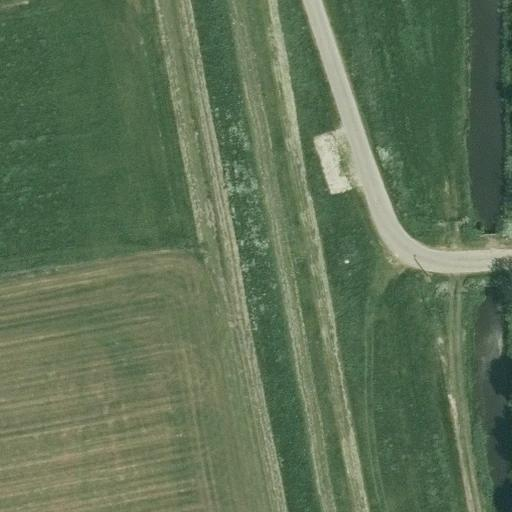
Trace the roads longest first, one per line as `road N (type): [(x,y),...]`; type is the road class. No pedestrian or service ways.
road 1 (track): [(330,511),(235,0)]
road 2 (unclassified): [(311,0),(396,245),(431,263),(511,259)]
